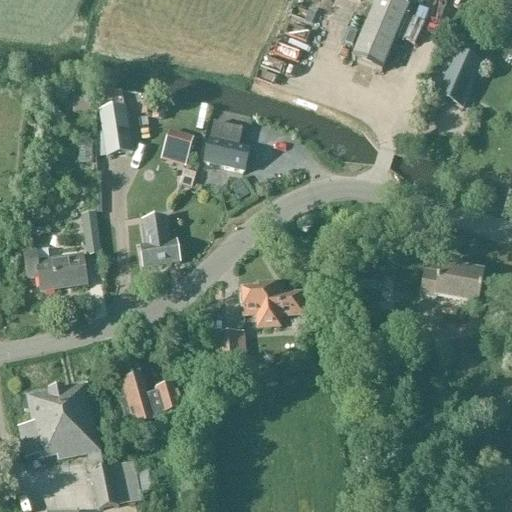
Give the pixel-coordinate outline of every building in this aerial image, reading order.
[(378,0),(353,62),(383,75),(411,8),(393,0),(378,0)] [(279,44),(302,49),(305,39),(282,33),(279,44)] [(463,112),(484,65),(456,54),(435,100),(463,112)] [(256,81),(279,87),(283,75),(259,68),(256,81)] [(74,101),(74,113),(90,113),(90,101),(74,101)] [(96,159),(127,155),(133,154),(125,108),(99,112),(101,132),(97,134),(96,159)] [(154,108),(152,120),(164,122),(166,110),(154,108)] [(201,109),(196,132),(202,133),(207,111),(201,109)] [(250,152),(239,149),(243,132),(207,124),(203,142),(209,143),(203,168),(244,177),(250,152)] [(170,134),(167,144),(189,151),(192,141),(170,134)] [(183,174),(179,188),(191,192),(195,177),(183,174)] [(43,176),(40,190),(48,193),(52,179),(43,176)] [(239,184),(230,189),(240,203),(248,198),(239,184)] [(95,209),(74,212),(76,220),(81,219),(87,258),(101,256),(96,217),(95,209)] [(145,272),(181,266),(177,244),(171,245),(167,221),(144,225),(147,249),(141,250),(145,272)] [(36,254),(23,255),(27,283),(38,281),(40,298),(89,291),(85,258),(49,263),(47,253),(36,255),(36,254)] [(479,312),(486,276),(462,271),(463,266),(442,262),(440,275),(425,272),(420,300),(436,303),(436,304),(479,312)] [(302,298),(277,300),(276,288),(258,289),(258,295),(243,296),(243,300),(241,302),(242,309),(244,312),(244,314),(248,314),(248,318),(256,318),(258,333),(280,332),(280,321),(304,320),(302,298)] [(240,336),(216,338),(220,383),(247,381),(246,371),(243,372),(240,336)] [(127,402),(122,404),(131,435),(157,427),(156,423),(183,415),(176,390),(149,398),(143,380),(122,387),(127,402)] [(39,460),(40,465),(57,462),(58,466),(88,460),(97,511),(108,511),(142,506),(135,466),(104,471),(89,389),(27,401),(32,427),(19,430),(25,463),(39,460)]
